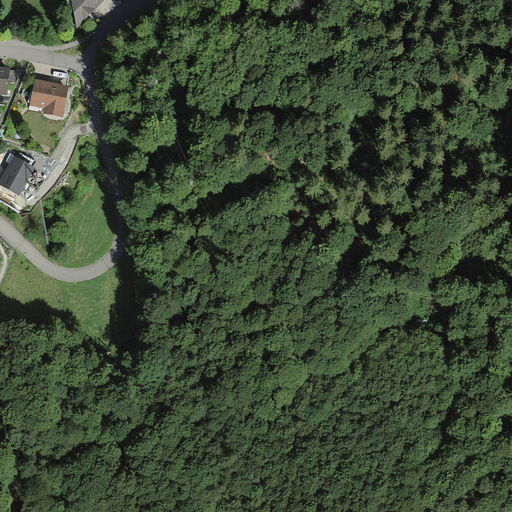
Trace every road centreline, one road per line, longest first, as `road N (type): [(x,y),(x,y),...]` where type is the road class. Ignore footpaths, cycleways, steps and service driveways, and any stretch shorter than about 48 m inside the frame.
road 1 (track): [(422,511),(456,410),(460,377),(444,351),(428,334),(408,329),(386,334),(333,373),(306,365),(240,271),(152,88),(156,57),(178,34),(307,0)]
road 2 (track): [(0,332),(59,361),(109,404),(132,410),(148,400),(166,361),(170,308),(152,88)]
road 3 (residential): [(88,65),(124,216),(116,252),(90,272),(64,273),(41,263),(0,224)]
road 4 (track): [(315,372),(215,511)]
